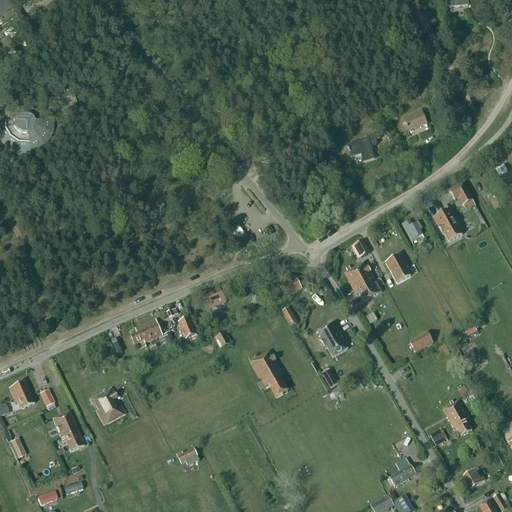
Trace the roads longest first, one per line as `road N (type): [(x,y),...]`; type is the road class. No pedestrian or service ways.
road 1 (unclassified): [(0,374),(301,245)]
road 2 (residential): [(463,511),(340,296),(301,245)]
road 3 (track): [(307,253),(453,161),(511,84)]
road 4 (track): [(52,351),(0,208)]
road 5 (unknown): [(417,0),(480,132)]
